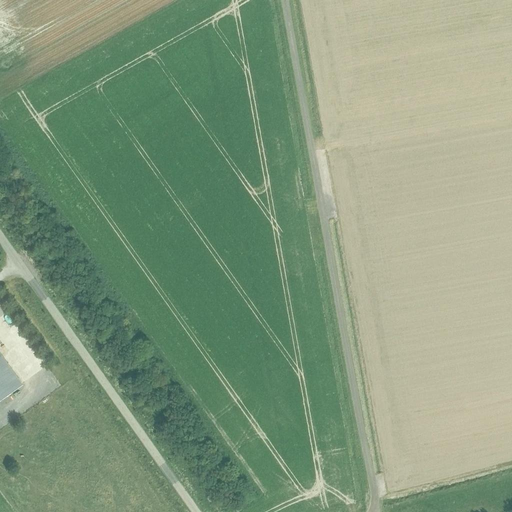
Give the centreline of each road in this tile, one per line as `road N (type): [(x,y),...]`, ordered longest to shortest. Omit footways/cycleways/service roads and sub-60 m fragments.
road 1 (unclassified): [(284,0),(368,511)]
road 2 (unclassified): [(198,511),(0,235)]
